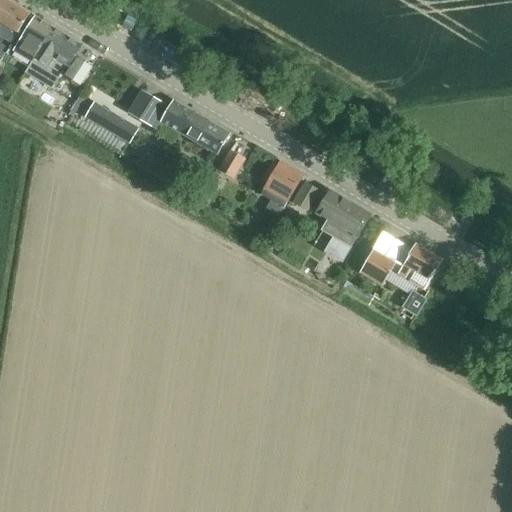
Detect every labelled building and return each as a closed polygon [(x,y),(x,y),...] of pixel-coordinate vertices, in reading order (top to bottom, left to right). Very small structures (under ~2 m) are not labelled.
[(0,0),(0,62),(2,64),(7,55),(28,19),(30,15),(29,15),(3,0),(0,0)] [(28,19),(7,55),(17,61),(21,56),(32,62),(33,60),(51,28),(35,19),(33,22),(28,19)] [(29,68),(26,73),(53,90),(54,88),(63,72),(67,64),(70,65),(63,77),(80,87),(92,68),(80,61),(76,58),(82,47),(51,28),(33,60),(32,62),(29,68)] [(139,96),(128,114),(152,129),(154,125),(166,105),(156,99),(142,91),(139,96)] [(174,100),(170,108),(162,123),(218,156),(231,133),(174,100)] [(95,103),(85,119),(99,127),(119,139),(128,125),(129,123),(95,103)] [(218,171),(234,181),(247,160),(231,150),(218,171)] [(273,199),(260,220),(258,224),(273,232),(286,207),(284,205),(302,175),(280,163),(277,168),(273,165),(265,178),(269,181),(262,193),(273,199)] [(321,190),(307,181),(294,203),(308,211),(321,190)] [(200,201),(199,203),(207,208),(208,206),(211,201),(214,203),(216,200),(219,196),(207,189),(204,194),(203,196),(200,201)] [(329,220),(324,226),(322,230),(335,238),(326,252),(342,261),(371,215),(331,190),(317,213),(329,220)] [(431,282),(443,260),(416,244),(411,252),(398,275),(425,290),(429,281),(431,282)] [(396,259),(375,247),(361,269),(383,282),(396,259)]
